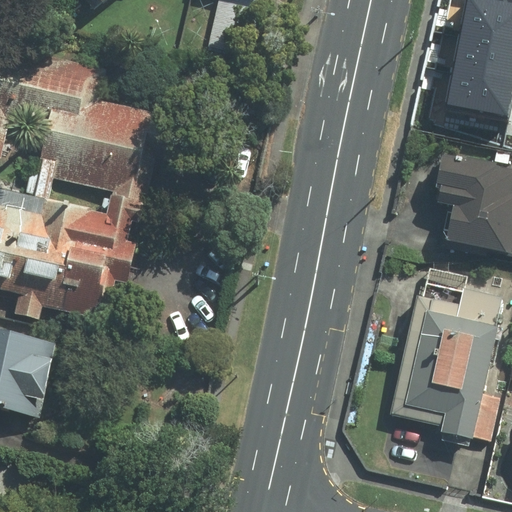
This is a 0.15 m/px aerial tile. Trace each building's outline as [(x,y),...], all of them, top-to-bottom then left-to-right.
[(93,0),(102,10),(113,0),(93,0)] [(224,0),(213,52),(254,61),(267,0),(224,0)] [(511,4),(490,0),(467,0),(459,39),(511,49),(511,4)] [(511,49),(459,39),(452,71),(511,83),(511,49)] [(99,72),(0,45),(0,163),(41,174),(46,157),(108,173),(94,227),(0,202),(0,286),(102,313),(155,111),(93,95),(99,72)] [(511,92),(511,83),(452,71),(446,104),(507,116),(511,92)] [(439,190),(437,205),(453,208),(446,246),(511,258),(511,169),(440,156),(434,189),(439,190)] [(424,298),(415,296),(393,415),(443,424),(440,435),(493,446),(502,400),(483,397),(502,299),(465,291),(468,278),(429,271),(424,298)] [(0,412),(40,420),(54,346),(0,336),(0,412)]
